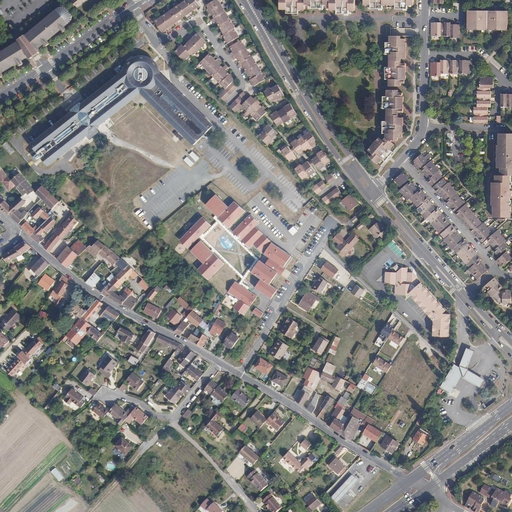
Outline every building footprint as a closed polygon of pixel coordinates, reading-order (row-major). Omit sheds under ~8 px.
[(186,0),(185,0),(179,5),(186,15),(188,18),(191,16),(189,13),(194,10),(186,0)] [(186,0),(194,10),(197,8),(200,6),(197,2),(199,0),(186,0)] [(222,5),(218,0),(210,0),(211,2),(207,5),(209,8),(211,11),(222,5)] [(280,0),(280,8),(287,8),(287,12),(299,12),(299,8),(306,8),(306,3),(312,3),(312,7),(325,7),(325,3),(331,4),(331,8),(337,9),(337,12),(350,13),(350,9),(356,9),(355,0),(280,0)] [(186,15),(179,5),(171,10),(180,24),(183,21),(181,19),(186,15)] [(226,11),(222,5),(211,11),(213,15),(215,18),(226,11)] [(57,9),(45,19),(46,20),(41,25),(40,23),(28,33),(25,36),(26,37),(30,42),(30,43),(30,44),(30,45),(31,45),(32,45),(33,45),(33,44),(34,43),(37,47),(38,48),(44,44),(46,46),(49,43),(47,41),(51,37),(50,36),(56,32),(57,33),(61,29),(63,32),(66,29),(64,26),(70,21),(70,19),(71,17),(71,14),(70,12),(69,11),(67,9),(64,8),(63,8),(62,8),(59,8),(57,9)] [(467,30),(508,30),(508,9),(501,9),(497,9),(497,11),(478,11),(478,9),(475,9),(468,9),(467,25),(467,30)] [(171,11),(163,16),(170,26),(175,23),(177,26),(180,24),(171,10),(171,11)] [(226,11),(215,18),(212,19),(214,23),(217,21),(220,26),(231,19),(226,11)] [(167,28),(169,31),(172,29),(170,26),(163,16),(156,21),(163,31),(167,28)] [(235,28),(236,27),(231,19),(220,26),(223,30),(219,33),(222,36),(224,35),(235,28)] [(435,23),(431,23),(431,36),(435,36),(441,36),(441,23),(441,22),(435,22),(435,23)] [(441,23),(441,36),(443,36),(445,36),(450,36),(451,36),(451,24),(451,23),(447,23),(444,23),(441,23)] [(451,36),(450,36),(450,39),(458,39),(458,38),(460,38),(460,25),(457,25),(457,24),(453,24),(451,24),(451,36)] [(226,45),(228,43),(239,36),(235,28),(224,35),(226,40),(223,41),(226,45)] [(200,49),(207,42),(198,33),(194,37),(192,34),(189,38),(200,49)] [(19,40),(20,42),(27,52),(28,53),(28,55),(29,56),(30,58),(39,52),(40,51),(38,48),(37,47),(34,43),(33,44),(33,45),(32,45),(31,45),(30,45),(30,44),(30,43),(30,42),(26,37),(25,36),(24,35),(19,39),(19,40)] [(406,42),(406,38),(401,38),(401,35),(391,35),(391,41),(387,41),(387,53),(391,53),(390,66),(387,66),(386,78),(391,78),(390,85),(402,86),(402,83),(406,83),(406,79),(407,79),(407,75),(406,75),(406,72),(407,71),(407,66),(405,63),(402,63),(402,59),(405,59),(407,57),(407,50),(406,50),(406,47),(407,47),(407,42),(406,42)] [(184,47),(191,54),(193,56),(200,49),(189,38),(186,40),(188,42),(184,47)] [(20,42),(19,40),(16,42),(0,52),(0,76),(1,77),(4,75),(2,72),(7,70),(6,68),(12,65),(13,66),(18,63),(19,66),(23,64),(21,61),(26,58),(29,56),(28,55),(28,53),(27,52),(20,42)] [(233,57),(246,48),(241,40),(230,47),(233,51),(230,53),(233,57)] [(180,47),(175,52),(184,61),(191,54),(184,47),(182,44),(180,43),(177,45),(180,47)] [(240,63),(251,57),(246,48),(233,57),(234,60),(237,58),(240,63)] [(207,56),(200,63),(207,70),(218,58),(216,56),(213,58),(209,54),(207,56)] [(213,126),(202,115),(199,112),(166,80),(158,73),(158,70),(157,67),(155,63),(153,61),(150,58),(147,57),(142,56),(139,56),(136,56),(131,58),(126,62),(125,64),(123,68),(122,71),(122,72),(122,74),(123,80),(125,83),(120,86),(114,78),(80,105),(83,109),(81,111),(79,109),(76,112),(77,114),(75,115),(72,112),(30,145),(37,154),(34,157),(33,159),(34,160),(35,160),(36,160),(40,158),(47,167),(89,133),(90,132),(87,128),(84,124),(85,124),(87,125),(90,122),(89,121),(90,120),(92,123),(96,127),(97,127),(101,123),(131,99),(124,90),(128,87),(131,89),(134,91),(136,92),(140,92),(147,100),(180,131),(183,135),(194,145),(213,126)] [(247,71),(257,64),(252,56),(251,57),(240,63),(239,64),(240,67),(243,65),(247,71)] [(207,70),(214,77),(223,68),(219,64),(221,61),(218,58),(207,70)] [(441,60),(441,63),(440,74),(441,74),(448,74),(447,74),(450,74),(450,61),(447,61),(447,60),(444,60),(441,60)] [(460,74),(460,61),(457,61),(457,60),(454,60),(450,60),(450,61),(450,74),(450,75),(456,75),(456,74),(460,74)] [(471,62),(471,61),(466,60),(463,60),(460,60),(460,61),(460,74),(466,74),(471,74),(471,68),(471,62)] [(434,63),(431,63),(431,76),(435,76),(441,77),(441,74),(440,74),(441,63),(437,62),(434,62),(434,63)] [(251,79),(261,73),(262,73),(257,64),(247,71),(243,73),(245,76),(248,74),(251,79)] [(221,83),(229,74),(225,70),(228,68),(225,65),(223,68),(214,77),(221,83)] [(122,74),(122,72),(114,78),(120,86),(125,83),(123,80),(122,74)] [(259,83),(265,80),(261,73),(251,79),(250,80),(252,83),(254,86),(259,83)] [(235,80),(232,77),(229,74),(221,83),(226,89),(227,87),(230,85),(235,90),(238,88),(232,82),(235,80)] [(480,78),(480,88),(490,88),(494,88),(494,84),(494,82),(493,82),(493,78),(480,78)] [(281,97),(285,95),(278,85),(271,89),(277,99),(278,99),(281,97)] [(131,99),(140,92),(136,92),(134,91),(131,89),(128,87),(124,90),(131,99)] [(277,99),(271,89),(271,88),(264,92),(271,103),(274,101),(277,99)] [(477,97),(478,97),(490,97),(490,98),(491,98),(491,93),(491,91),(490,91),(490,88),(480,88),(478,88),(478,92),(477,97)] [(399,93),(399,89),(388,89),(388,96),(384,96),(384,108),(388,108),(387,121),(383,121),(383,133),(386,133),(386,137),(383,140),(380,137),(369,149),(373,154),(371,157),(378,163),(382,158),(385,161),(393,152),(390,149),(394,144),(391,141),(393,139),(398,139),(398,137),(402,137),(402,133),(404,133),(404,129),(403,129),(403,125),(404,125),(404,119),(401,117),(399,117),(399,112),(402,113),(404,110),(404,104),(403,104),(403,101),(404,101),(405,96),(404,96),(404,93),(399,93)] [(222,92),(219,96),(224,101),(227,98),(222,92)] [(242,105),(248,110),(256,101),(254,99),(249,94),(247,95),(243,99),(246,101),(243,104),(242,105)] [(488,107),(491,107),(491,103),(491,101),(490,101),(490,98),(490,97),(478,97),(478,102),(478,107),(488,107)] [(248,110),(253,115),(262,107),(259,104),(256,101),(248,110)] [(297,114),(291,103),(287,105),(284,108),(291,118),(297,114)] [(70,110),(72,112),(75,115),(77,114),(76,112),(79,109),(81,111),(83,109),(80,105),(78,104),(74,107),(70,110)] [(230,107),(235,112),(238,109),(233,104),(230,107)] [(253,115),(258,121),(262,117),(267,112),(264,110),(262,107),(253,115)] [(475,117),(487,117),(487,115),(487,114),(488,114),(488,107),(478,107),(477,107),(475,107),(475,114),(475,117)] [(291,119),(291,118),(284,108),(281,110),(278,112),(284,121),(285,123),(291,119)] [(271,115),(278,126),(284,121),(278,112),(277,111),(274,113),(271,115)] [(98,128),(97,127),(96,127),(92,123),(90,120),(89,121),(90,122),(87,125),(85,124),(84,124),(87,128),(90,132),(89,133),(90,135),(95,131),(98,128)] [(272,138),(275,136),(278,133),(269,125),(264,130),(265,131),(272,138)] [(268,145),(271,142),(273,139),(272,138),(265,131),(259,136),(268,145)] [(312,146),(315,143),(318,141),(311,131),(304,136),(312,146)] [(492,217),(507,217),(507,213),(510,213),(510,206),(508,206),(508,199),(511,199),(511,191),(510,191),(507,191),(508,187),(510,187),(510,176),(511,175),(511,134),(499,134),(499,145),(497,145),(496,169),(500,169),(500,176),(495,176),(494,183),(491,183),(491,205),(493,205),(492,217)] [(309,148),(312,146),(304,136),(298,140),(304,148),(305,149),(308,147),(309,148)] [(301,150),(304,148),(298,140),(297,139),(291,144),(294,148),(296,151),(298,153),(299,154),(302,152),(301,150)] [(2,146),(10,154),(14,149),(6,142),(2,146)] [(283,151),(290,161),(293,159),(296,156),(293,153),(291,150),(288,147),(283,151)] [(318,155),(325,165),(331,160),(331,159),(324,149),(320,152),(317,154),(318,155)] [(77,151),(67,159),(77,171),(86,163),(77,151)] [(200,158),(193,151),(183,160),(191,167),(200,158)] [(417,165),(415,167),(417,170),(428,160),(422,154),(414,161),(415,163),(417,165)] [(315,165),(319,171),(326,166),(325,165),(318,155),(315,158),(312,160),(313,162),(315,165)] [(421,170),(425,175),(436,165),(432,160),(421,170)] [(309,175),(310,177),(316,172),(312,167),(310,164),(308,161),(305,164),(302,166),(309,175)] [(1,181),(3,184),(10,178),(0,165),(0,181),(1,181)] [(298,167),(295,169),(303,180),(309,175),(302,166),(301,165),(298,167)] [(436,165),(425,175),(429,179),(438,172),(440,170),(436,165)] [(438,172),(429,179),(427,181),(432,186),(442,177),(438,172)] [(41,198),(36,192),(20,173),(16,177),(12,181),(16,186),(21,192),(23,195),(27,200),(33,207),(41,198)] [(411,178),(408,175),(406,177),(404,175),(403,173),(395,180),(400,187),(411,178)] [(10,178),(3,184),(10,191),(16,186),(12,181),(10,178)] [(437,192),(438,192),(448,183),(444,178),(433,188),(437,192)] [(415,186),(410,181),(399,190),(404,196),(415,186)] [(438,192),(442,197),(453,187),(449,182),(448,183),(438,192)] [(316,185),(311,189),(317,194),(321,191),(317,185),(316,185)] [(59,201),(42,186),(36,192),(41,198),(52,209),(59,201)] [(419,191),(415,186),(404,196),(408,200),(410,199),(419,191)] [(453,187),(442,197),(446,201),(456,193),(457,192),(453,187)] [(420,189),(419,191),(410,199),(414,203),(425,194),(420,189)] [(17,201),(23,195),(21,192),(15,198),(17,201)] [(456,193),(446,201),(445,202),(450,207),(460,198),(456,193)] [(205,205),(218,218),(228,207),(216,194),(205,205)] [(429,199),(425,194),(414,203),(418,208),(428,200),(429,199)] [(9,203),(11,206),(12,205),(17,210),(22,205),(21,204),(27,200),(23,195),(17,201),(15,198),(13,200),(12,200),(9,203)] [(350,211),(358,205),(355,200),(354,201),(349,195),(342,201),(350,211)] [(1,196),(0,197),(0,208),(4,213),(5,212),(11,216),(17,210),(12,205),(11,206),(10,207),(1,196)] [(322,199),(327,205),(330,202),(326,196),(322,199)] [(460,198),(450,207),(454,212),(465,203),(460,198)] [(428,200),(418,208),(417,209),(422,214),(432,205),(428,200)] [(245,211),(234,201),(228,207),(218,218),(228,228),(245,211)] [(455,214),(459,218),(470,209),(466,204),(455,213),(455,214)] [(432,205),(422,214),(426,219),(427,218),(437,209),(432,205)] [(46,220),(50,216),(48,214),(38,207),(31,215),(36,219),(39,215),(46,220)] [(427,218),(431,223),(442,214),(438,209),(437,209),(427,218)] [(464,223),(474,214),(470,209),(459,218),(464,223)] [(17,210),(11,216),(15,220),(21,213),(17,210)] [(15,220),(18,223),(23,218),(27,213),(24,211),(21,213),(15,220)] [(431,223),(435,227),(446,218),(442,214),(431,223)] [(468,228),(478,219),(474,214),(464,223),(468,228)] [(259,223),(249,215),(232,232),(242,241),(255,227),(259,223)] [(38,244),(39,243),(43,239),(39,235),(44,231),(46,233),(52,227),(51,226),(56,222),(50,216),(46,220),(39,227),(39,228),(35,231),(30,236),(38,244)] [(179,240),(188,249),(211,225),(202,217),(179,240)] [(435,227),(440,232),(450,223),(446,218),(435,227)] [(472,233),(473,232),(483,224),(478,219),(468,228),(472,233)] [(61,238),(62,240),(74,226),(67,220),(55,233),(61,238)] [(384,237),(389,232),(387,229),(382,224),(381,224),(379,221),(369,229),(372,233),(373,232),(376,237),(379,234),(379,235),(381,234),(384,237)] [(21,226),(30,236),(35,231),(38,228),(35,226),(33,229),(26,222),(21,226)] [(483,224),(473,232),(477,237),(487,228),(483,223),(483,224)] [(451,225),(441,234),(445,239),(455,230),(456,230),(451,225)] [(255,227),(242,241),(249,248),(253,244),(263,234),(255,227)] [(487,228),(477,237),(481,242),(492,233),(487,228)] [(455,230),(445,239),(444,240),(448,245),(459,235),(455,230)] [(491,245),(502,235),(497,230),(487,240),(491,245)] [(61,238),(55,233),(52,237),(43,247),(49,253),(61,238)] [(338,233),(333,239),(335,242),(336,241),(341,236),(338,233)] [(342,241),(339,244),(336,247),(346,255),(359,239),(352,233),(345,242),(344,241),(343,242),(342,241)] [(272,243),(263,234),(253,244),(264,254),(272,243)] [(459,235),(448,245),(452,249),(453,249),(463,240),(459,235)] [(506,240),(502,235),(491,245),(495,250),(504,242),(506,240)] [(464,239),(463,240),(453,249),(458,253),(468,244),(464,239)] [(14,248),(15,249),(21,255),(31,247),(27,243),(24,240),(14,248)] [(83,252),(87,248),(79,241),(71,250),(78,256),(83,252)] [(97,252),(103,246),(97,241),(92,247),(91,247),(97,252)] [(203,264),(213,253),(201,241),(190,251),(203,264)] [(508,247),(504,242),(495,250),(494,251),(498,256),(508,247)] [(291,256),(272,243),(264,254),(270,258),(280,265),(283,268),(291,256)] [(472,249),(468,244),(458,253),(462,258),(472,249)] [(92,247),(89,245),(87,248),(83,252),(94,257),(98,252),(97,252),(91,247),(92,247)] [(114,262),(119,258),(104,245),(103,246),(97,252),(98,252),(111,263),(113,265),(115,263),(114,262)] [(78,256),(71,250),(67,246),(64,250),(57,258),(67,268),(78,256)] [(2,256),(2,257),(8,262),(21,255),(15,249),(2,256)] [(466,263),(477,254),(472,249),(462,258),(466,263)] [(501,262),(502,263),(504,265),(511,258),(506,252),(496,261),(499,264),(501,262)] [(203,264),(197,269),(208,280),(224,264),(213,253),(203,264)] [(470,268),(479,260),(481,259),(477,254),(466,263),(470,268)] [(31,269),(38,275),(38,276),(49,264),(43,258),(41,257),(31,269)] [(134,279),(138,275),(119,258),(114,262),(115,263),(117,265),(122,269),(115,277),(121,283),(129,275),(134,279)] [(280,265),(270,258),(265,265),(276,271),(277,270),(279,271),(281,268),(279,267),(280,265)] [(473,274),(483,265),(479,260),(470,268),(469,269),(473,274)] [(278,273),(276,271),(265,265),(259,261),(251,272),(261,279),(270,284),(278,273)] [(326,262),(321,270),(333,279),(339,271),(326,262)] [(117,265),(115,263),(113,265),(111,263),(106,268),(110,272),(117,265)] [(277,270),(276,271),(278,273),(281,275),(285,269),(283,268),(280,265),(279,267),(281,268),(279,271),(277,270)] [(478,279),(488,270),(483,265),(473,274),(478,279)] [(407,272),(407,268),(402,268),(396,273),(386,272),(385,283),(395,284),(395,294),(409,295),(410,294),(434,321),(433,335),(449,336),(450,314),(444,314),(443,313),(446,310),(421,282),(419,284),(418,282),(418,279),(413,273),(407,272)] [(100,276),(93,272),(85,282),(92,287),(94,284),(100,276)] [(44,273),(38,282),(47,290),(54,281),(44,273)] [(62,275),(50,295),(57,300),(60,302),(63,297),(61,296),(68,285),(67,285),(70,281),(62,275)] [(123,284),(121,283),(115,277),(111,281),(117,288),(120,285),(122,286),(123,284)] [(328,282),(320,277),(313,288),(321,293),(328,282)] [(494,278),(484,286),(489,291),(499,282),(494,278)] [(147,289),(150,285),(142,279),(139,282),(147,289)] [(278,290),(270,284),(261,279),(255,288),(271,299),(278,290)] [(117,288),(111,281),(107,285),(106,284),(101,289),(99,291),(108,297),(113,292),(117,288)] [(257,297),(235,281),(228,292),(239,300),(249,307),(257,297)] [(499,282),(489,291),(488,292),(492,297),(493,296),(499,291),(503,287),(499,282)] [(357,285),(351,293),(359,299),(364,291),(357,285)] [(158,292),(157,292),(154,289),(154,288),(147,296),(151,300),(158,292)] [(511,290),(508,290),(508,293),(506,293),(503,293),(503,294),(501,294),(500,292),(494,297),(498,303),(503,303),(503,304),(511,304),(511,290)] [(130,310),(137,301),(130,295),(132,292),(131,291),(129,294),(121,305),(125,307),(130,310)] [(121,305),(129,294),(125,292),(122,296),(120,294),(119,296),(116,294),(113,292),(108,297),(113,300),(121,305)] [(317,296),(309,292),(308,295),(306,294),(299,305),(309,311),(316,300),(315,299),(317,296)] [(96,300),(91,296),(87,302),(91,305),(96,300)] [(189,304),(179,296),(176,299),(176,300),(185,308),(189,304)] [(168,309),(176,300),(176,299),(174,297),(165,307),(168,309)] [(91,305),(86,311),(92,316),(102,303),(99,301),(96,300),(91,305)] [(244,315),(249,307),(239,300),(233,308),(244,315)] [(160,309),(147,302),(143,310),(156,317),(160,309)] [(77,319),(79,320),(81,317),(86,311),(76,304),(71,310),(79,317),(77,319)] [(191,311),(193,308),(190,305),(182,314),(186,318),(191,311)] [(119,314),(107,306),(99,316),(102,318),(104,319),(106,316),(104,315),(106,313),(115,319),(119,314)] [(256,308),(253,312),(261,318),(264,313),(256,308)] [(0,324),(0,325),(6,331),(20,317),(13,309),(1,321),(2,322),(0,324)] [(180,316),(172,309),(165,316),(175,325),(179,321),(177,320),(180,316)] [(86,311),(81,317),(87,322),(92,316),(86,311)] [(202,321),(191,311),(186,318),(174,331),(180,335),(189,325),(185,322),(188,319),(197,327),(202,321)] [(71,329),(82,338),(86,333),(86,332),(92,326),(87,322),(81,317),(79,320),(71,329)] [(290,318),(286,325),(281,332),(292,338),(295,333),(293,332),(295,329),(298,323),(290,318)] [(219,335),(225,325),(217,320),(209,332),(212,335),(214,332),(219,335)] [(388,339),(393,331),(394,329),(391,327),(391,326),(390,325),(389,326),(386,325),(379,336),(383,338),(381,342),(385,344),(388,339)] [(86,332),(86,333),(97,342),(103,335),(92,326),(86,332)] [(120,327),(115,337),(117,338),(128,344),(134,335),(120,327)] [(71,329),(65,335),(76,345),(82,338),(71,329)] [(155,333),(148,329),(140,341),(147,345),(155,333)] [(0,342),(5,348),(11,342),(0,331),(0,342)] [(393,331),(388,339),(399,346),(404,338),(393,331)] [(223,343),(231,349),(239,338),(230,333),(223,343)] [(159,334),(155,340),(175,350),(179,344),(159,334)] [(199,339),(190,334),(187,340),(196,345),(199,339)] [(196,345),(201,348),(207,338),(202,334),(199,339),(196,345)] [(340,339),(336,336),(331,348),(334,350),(340,339)] [(36,337),(25,347),(32,354),(43,344),(36,337)] [(329,342),(320,337),(319,340),(316,345),(313,349),(321,354),(329,342)] [(128,344),(117,338),(114,344),(126,350),(128,344)] [(278,340),(270,353),(280,360),(289,346),(278,340)] [(143,347),(138,344),(135,348),(142,352),(146,346),(143,347)] [(179,344),(175,350),(173,353),(175,354),(176,353),(178,354),(183,346),(179,344)] [(476,349),(467,346),(466,350),(460,364),(461,368),(463,371),(464,374),(465,377),(481,386),(485,379),(469,369),(468,367),(474,354),(476,349)] [(188,348),(187,349),(177,361),(184,367),(195,353),(191,350),(188,348)] [(15,356),(27,367),(33,360),(21,349),(15,356)] [(97,370),(107,378),(111,374),(109,373),(112,369),(111,368),(116,361),(108,355),(99,366),(100,367),(97,370)] [(130,355),(127,361),(135,365),(138,360),(130,355)] [(161,369),(166,373),(169,369),(168,368),(172,362),(171,360),(172,358),(170,357),(161,369)] [(304,377),(314,382),(318,372),(313,370),(318,360),(313,357),(304,377)] [(391,366),(378,357),(373,365),(387,373),(391,366)] [(273,366),(261,358),(255,367),(262,371),(262,372),(267,375),(269,372),(269,371),(273,366)] [(334,367),(335,366),(329,363),(327,366),(326,367),(324,371),(323,374),(321,378),(333,383),(335,379),(336,377),(331,374),(332,371),(334,367)] [(191,364),(185,371),(197,380),(202,374),(191,364)] [(461,368),(454,364),(441,386),(452,393),(455,388),(464,374),(463,371),(461,368)] [(79,379),(86,385),(94,375),(87,369),(79,379)] [(143,377),(134,369),(126,379),(131,383),(130,384),(134,388),(143,377)] [(289,378),(277,371),(272,380),(284,387),(289,378)] [(315,390),(321,378),(323,374),(318,372),(314,382),(311,388),(315,390)] [(304,384),(311,388),(314,382),(304,377),(307,379),(304,384)] [(346,380),(338,377),(332,386),(340,391),(346,380)] [(176,385),(186,393),(190,388),(180,380),(176,385)] [(212,394),(219,386),(212,380),(205,389),(212,394)] [(353,393),(357,387),(351,383),(350,386),(348,390),(353,393)] [(176,385),(174,384),(165,396),(175,404),(183,393),(186,394),(186,393),(176,385)] [(222,389),(219,386),(212,394),(222,403),(229,395),(229,394),(222,389)] [(53,387),(37,404),(43,410),(59,393),(53,387)] [(88,391),(93,396),(96,392),(91,387),(88,391)] [(71,388),(65,396),(66,397),(64,400),(69,404),(72,401),(80,408),(85,401),(82,398),(83,397),(71,388)] [(239,388),(230,398),(233,401),(234,399),(244,408),(251,400),(241,391),(242,390),(239,388)] [(296,401),(305,405),(310,392),(301,388),(296,401)] [(319,395),(317,392),(315,395),(310,403),(316,407),(319,395)] [(348,400),(352,395),(346,392),(343,397),(348,400)] [(321,407),(316,416),(320,419),(330,405),(334,400),(334,399),(328,396),(321,407)] [(344,406),(348,400),(343,397),(342,396),(338,403),(344,406)] [(323,421),(326,423),(326,424),(330,427),(336,419),(343,409),(344,406),(338,403),(334,400),(330,405),(334,408),(334,409),(326,420),(325,419),(323,421)] [(310,403),(307,409),(313,413),(316,408),(316,407),(310,403)] [(108,413),(109,412),(100,404),(93,411),(103,419),(108,413)] [(125,420),(136,408),(132,405),(125,413),(115,405),(109,412),(108,413),(117,421),(116,422),(120,426),(125,420)] [(148,417),(136,407),(136,408),(125,420),(129,423),(134,418),(142,425),(148,417)] [(361,413),(354,408),(350,415),(357,419),(360,420),(361,419),(360,413),(361,413)] [(186,419),(192,412),(188,409),(183,416),(186,419)] [(223,414),(217,409),(214,412),(212,414),(217,418),(219,420),(220,418),(223,414)] [(345,410),(343,409),(336,419),(330,427),(334,430),(339,433),(344,424),(340,422),(341,421),(340,420),(342,415),(345,410)] [(251,420),(261,428),(265,422),(267,420),(266,419),(257,411),(250,419),(251,420)] [(277,416),(274,412),(267,420),(265,422),(268,424),(269,425),(270,424),(272,425),(278,431),(282,425),(283,424),(285,422),(277,416)] [(385,427),(361,413),(360,413),(361,419),(369,424),(382,432),(385,427)] [(217,418),(212,414),(206,421),(209,423),(212,419),(215,421),(217,418)] [(357,419),(350,415),(348,418),(344,424),(339,433),(346,438),(357,419)] [(344,424),(348,418),(342,415),(340,420),(341,421),(340,422),(344,424)] [(425,421),(421,415),(416,424),(421,427),(424,424),(425,421)] [(212,419),(209,423),(206,426),(209,429),(218,436),(224,429),(221,426),(217,423),(215,421),(212,419)] [(360,420),(357,419),(346,438),(351,441),(360,424),(360,423),(361,421),(360,420)] [(369,424),(361,419),(360,420),(361,421),(360,423),(360,424),(366,428),(369,424)] [(383,433),(382,432),(369,424),(366,428),(363,433),(372,439),(377,442),(383,433)] [(413,440),(417,443),(418,441),(422,444),(423,445),(428,436),(426,434),(427,433),(420,428),(414,439),(413,440)] [(381,446),(392,453),(397,446),(399,443),(388,436),(383,443),(381,446)] [(126,454),(133,446),(123,437),(116,445),(119,448),(119,450),(121,452),(123,452),(126,454)] [(307,450),(311,445),(311,444),(305,439),(301,444),(300,445),(307,450)] [(370,452),(377,442),(372,439),(366,448),(365,449),(370,452)] [(334,450),(338,454),(343,448),(339,444),(334,450)] [(244,445),(239,453),(254,463),(260,455),(244,445)] [(307,465),(310,461),(307,457),(303,462),(302,461),(300,461),(300,462),(288,452),(283,457),(300,473),(305,467),(306,468),(308,466),(307,465)] [(329,465),(338,474),(340,473),(341,474),(342,474),(346,469),(344,468),(346,467),(336,458),(329,465)] [(255,470),(247,476),(250,480),(253,484),(254,484),(257,486),(261,492),(268,485),(264,480),(258,473),(255,470)] [(352,476),(348,480),(354,486),(358,481),(352,476)] [(354,486),(348,480),(344,485),(350,490),(354,486)] [(350,490),(344,485),(340,489),(345,494),(350,490)] [(481,493),(490,498),(490,497),(490,496),(492,493),(495,494),(493,498),(495,499),(494,501),(492,506),(497,509),(499,505),(500,502),(503,503),(502,505),(508,508),(511,500),(511,499),(507,497),(508,495),(505,493),(498,489),(496,492),(485,486),(481,493)] [(345,494),(340,489),(336,493),(342,498),(345,494)] [(342,498),(336,493),(332,498),(338,503),(342,498)] [(476,507),(474,511),(480,511),(483,507),(482,506),(485,501),(485,498),(474,493),(467,505),(473,508),(474,506),(476,507)] [(271,494),(263,500),(266,503),(266,504),(265,505),(268,508),(269,508),(271,510),(272,511),(276,511),(282,507),(271,494)] [(314,511),(322,503),(314,494),(306,502),(314,511)] [(211,503),(205,498),(199,505),(204,510),(205,508),(209,511),(219,511),(221,510),(212,501),(211,503)] [(327,511),(332,506),(329,503),(321,511),(327,511)]
